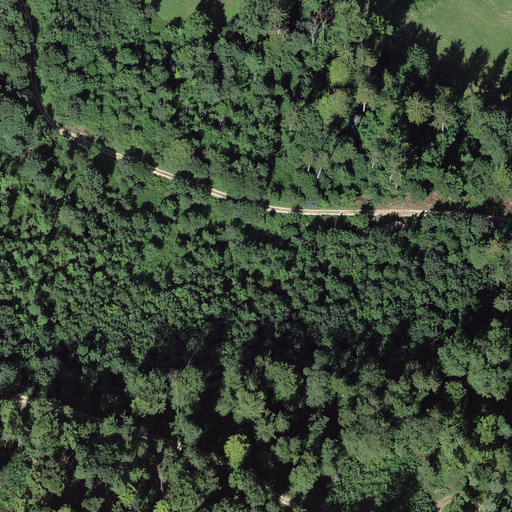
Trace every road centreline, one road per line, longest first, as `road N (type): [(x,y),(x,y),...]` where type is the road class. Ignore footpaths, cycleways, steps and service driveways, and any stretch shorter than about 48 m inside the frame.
road 1 (track): [(18,0),(34,98),(44,117),(85,142),(268,207),(511,220)]
road 2 (track): [(325,511),(273,473),(0,395)]
road 3 (track): [(511,351),(306,386),(172,382)]
